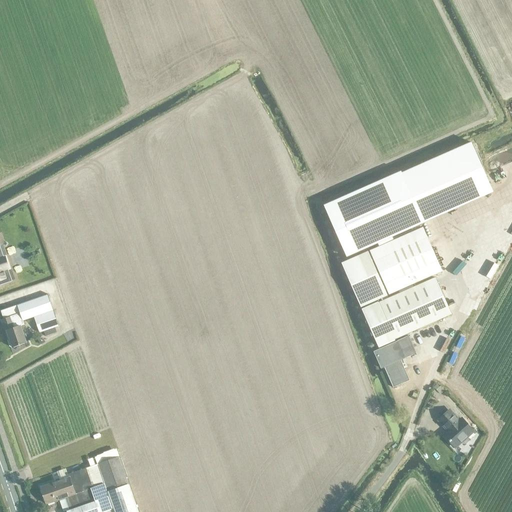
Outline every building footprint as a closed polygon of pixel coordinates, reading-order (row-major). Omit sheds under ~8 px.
[(495,191),(473,141),(402,173),(424,223),(495,191)] [(402,173),(325,207),(346,257),(378,243),(379,247),(394,240),(392,236),(424,223),(402,173)] [(379,247),(371,250),(390,294),(398,290),(400,293),(413,287),(412,284),(442,271),(422,227),(394,240),(379,247)] [(368,251),(342,263),(362,307),(380,298),(382,301),(362,310),(378,346),(451,314),(435,277),(413,287),(400,293),(388,298),(368,251)] [(0,284),(4,283),(2,279),(6,277),(3,269),(9,267),(5,257),(0,259),(0,284)] [(48,294),(0,311),(3,319),(1,320),(7,338),(9,337),(12,348),(27,343),(21,326),(24,325),(23,321),(34,317),(39,333),(59,326),(48,294)] [(403,338),(374,351),(381,368),(384,367),(393,387),(410,380),(401,360),(416,353),(408,335),(402,338),(403,338)] [(473,430),(464,420),(462,419),(459,421),(449,410),(439,420),(449,431),(444,435),(455,447),(461,441),(464,445),(470,439),(467,436),(473,430)] [(138,511),(119,456),(98,464),(68,474),(69,477),(40,487),(46,504),(65,498),(69,510),(67,511),(138,511)]
